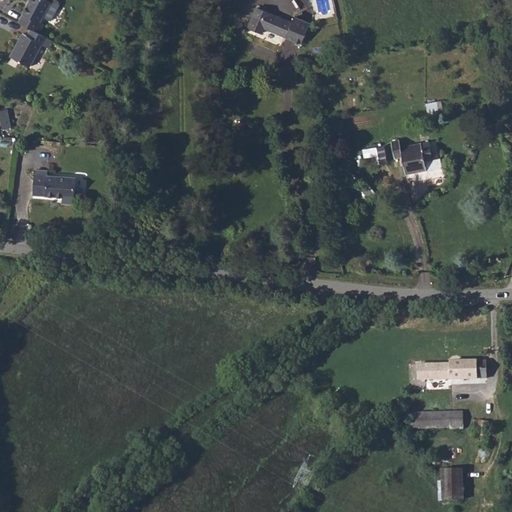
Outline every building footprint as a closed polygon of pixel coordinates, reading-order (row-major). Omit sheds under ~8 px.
[(28,0),(18,20),(29,26),(38,31),(43,22),(39,20),(43,14),(50,18),(59,2),(57,0),(28,0)] [(254,4),(246,22),(262,29),(264,25),(301,40),(309,20),(294,14),(291,20),(254,4)] [(38,31),(29,26),(25,32),(21,30),(9,53),(28,63),(40,41),(43,43),(47,36),(38,31)] [(47,36),(43,43),(47,45),(51,38),(47,36)] [(429,115),(445,113),(443,99),(427,101),(429,115)] [(7,107),(0,108),(0,112),(3,127),(12,125),(7,107)] [(424,159),(421,147),(429,146),(428,138),(400,144),(398,138),(390,140),(392,154),(401,153),(404,170),(425,166),(424,159)] [(429,146),(421,147),(424,159),(431,157),(429,146)] [(380,154),(365,156),(369,180),(384,178),(380,154)] [(37,168),(35,192),(63,194),(63,201),(75,202),(77,176),(49,173),(48,169),(37,168)] [(340,228),(332,230),(334,238),(342,237),(340,228)] [(419,366),(419,380),(488,378),(488,362),(452,363),(451,365),(419,366)] [(409,396),(407,413),(410,413),(410,427),(440,427),(440,412),(418,412),(419,398),(409,396)] [(440,412),(440,427),(450,427),(450,412),(440,412)] [(465,412),(450,412),(450,427),(450,429),(465,429),(465,412)] [(491,422),(480,422),(480,439),(490,440),(491,422)] [(462,443),(443,443),(442,467),(462,468),(462,443)]
